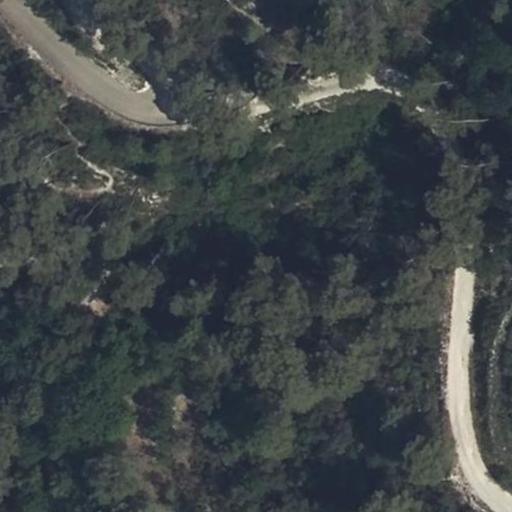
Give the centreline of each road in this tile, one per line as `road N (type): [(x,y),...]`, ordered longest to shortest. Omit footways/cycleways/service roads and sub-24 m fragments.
road 1 (track): [(511,506),(471,462),(452,387),(464,284),(463,193),(452,146),(427,111),(388,78),(267,104),(167,100)]
road 2 (track): [(75,511),(56,418),(72,340),(67,274),(0,257)]
road 3 (residential): [(142,110),(97,92),(5,0)]
road 4 (residential): [(142,110),(167,100),(160,68),(99,0)]
